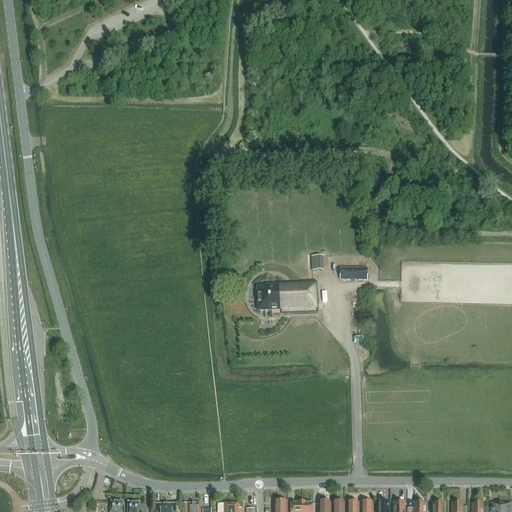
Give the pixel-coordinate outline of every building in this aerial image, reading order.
[(323,257),(323,256),(311,257),(312,272),(324,271),(323,257)] [(368,268),(340,268),(340,281),(367,281),(368,268)] [(318,313),(317,282),(313,282),(298,283),(265,284),(265,287),(256,287),(257,313),(280,312),(280,315),(291,314),(318,313)] [(121,511),(122,503),(111,502),(110,511),(121,511)] [(139,511),(139,504),(128,503),(127,511),(139,511)] [(287,511),(287,503),(274,503),(273,511),(287,511)] [(290,511),(301,511),(302,503),(294,503),(293,504),(291,504),(290,511)] [(330,511),(330,504),(330,503),(319,503),(319,511),(330,511)] [(330,504),(330,511),(344,511),(344,503),(333,503),(333,504),(330,504)] [(358,511),(358,503),(347,503),(347,511),(358,511)] [(372,511),(372,504),(361,503),(361,507),(361,511),(372,511)]
